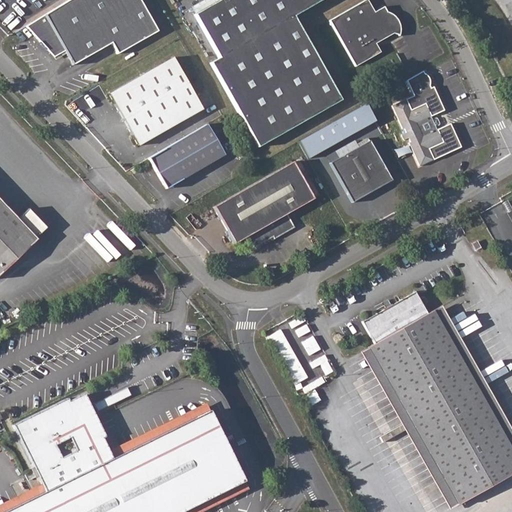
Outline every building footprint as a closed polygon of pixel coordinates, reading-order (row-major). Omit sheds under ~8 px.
[(30,25),(26,28),(53,59),(64,52),(72,67),(110,45),(116,56),(156,33),(137,0),(69,0),(57,7),(30,25)] [(210,66),(223,88),(244,75),(304,39),(292,19),(323,0),(223,0),(194,18),(219,60),(210,66)] [(364,0),(354,6),(328,22),(329,23),(366,0),(364,0)] [(366,0),(329,23),(355,67),(362,63),(380,53),(375,44),(392,34),(399,36),(400,33),(400,30),(400,27),(399,24),(397,20),(395,18),(393,15),(387,13),(383,7),(374,12),(366,0)] [(244,75),(223,88),(260,149),(341,101),(304,39),(244,75)] [(201,110),(171,59),(107,95),(137,147),(201,110)] [(412,96),(391,106),(402,131),(404,130),(405,133),(401,135),(404,141),(408,139),(410,143),(408,144),(419,166),(460,147),(448,123),(435,129),(434,126),(437,125),(438,123),(436,119),(434,118),(430,119),(429,116),(442,110),(431,87),(428,88),(427,86),(427,82),(426,79),(423,75),(421,74),(420,71),(405,80),(412,96)] [(205,125),(147,158),(163,186),(168,187),(223,155),(205,125)] [(367,140),(329,163),(352,202),(390,179),(367,140)] [(292,162),(213,207),(234,244),(247,236),(254,248),(273,237),(274,239),(294,228),(286,214),(313,199),(292,162)] [(0,202),(0,253),(25,230),(34,239),(44,228),(26,209),(16,219),(0,202)] [(374,343),(368,346),(427,451),(446,441),(492,417),(432,310),(426,314),(414,292),(362,322),(374,343)] [(440,306),(432,310),(492,417),(495,416),(498,414),(501,413),(475,367),(440,306)] [(297,330),(302,339),(311,355),(321,349),(308,324),(297,330)] [(272,334),(293,384),(306,379),(285,328),(272,334)] [(368,346),(360,351),(419,455),(422,454),(425,453),(427,451),(368,346)] [(480,372),(483,377),(496,370),(493,365),(480,372)] [(491,391),(494,396),(503,391),(500,386),(491,391)] [(125,390),(92,407),(96,414),(129,398),(125,390)] [(6,511),(177,511),(241,481),(208,414),(111,461),(83,405),(71,411),(66,401),(11,428),(44,494),(6,511)] [(495,416),(492,417),(511,451),(511,432),(501,413),(498,414),(495,416)] [(446,441),(427,451),(457,504),(511,472),(511,451),(492,417),(446,441)] [(422,454),(419,455),(449,509),(457,504),(427,451),(425,453),(422,454)]
